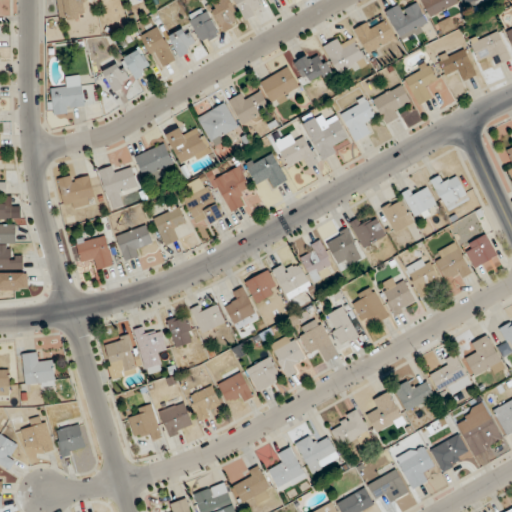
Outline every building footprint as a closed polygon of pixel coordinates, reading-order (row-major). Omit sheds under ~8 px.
[(82,0),(57,0),(60,19),(85,16),(82,0)] [(207,0),(223,31),(240,23),(228,0),(207,0)] [(263,10),(256,0),(234,0),(246,20),(263,10)] [(422,0),(430,17),(458,4),(455,0),(422,0)] [(386,12),(400,40),(429,26),(418,3),(406,9),(403,3),(386,12)] [(201,43),(218,35),(206,9),(189,17),(201,43)] [(354,33),(373,54),(395,35),(382,21),(377,25),(371,18),(354,33)] [(141,36),(159,68),(176,59),(158,27),(141,36)] [(197,48),(188,27),(170,35),(179,56),(197,48)] [(492,67),(510,59),(498,30),(471,42),(479,61),(488,57),(492,67)] [(345,45),(340,37),(324,47),(341,76),(366,62),(354,40),(345,45)] [(477,75),(465,47),(438,58),(446,76),(458,71),(462,81),(477,75)] [(125,57),(135,78),(151,71),(141,49),(125,57)] [(329,71),(314,49),(295,63),(311,84),(329,71)] [(131,84),(121,62),(103,71),(114,92),(131,84)] [(442,85),(430,62),(404,76),(419,105),(437,96),(434,89),(442,85)] [(301,92),(289,67),(260,82),(272,106),(301,92)] [(62,78),(64,88),(51,90),(54,113),(85,109),(80,75),(62,78)] [(400,106),(409,101),(401,85),(373,100),(385,123),(404,114),(400,106)] [(270,109),(261,92),(245,101),(241,94),(229,101),(242,125),(270,109)] [(373,132),(367,122),(376,117),(365,99),(340,113),(356,141),(373,132)] [(213,145),(239,129),(224,103),(197,118),(213,145)] [(305,123),(322,160),(341,151),(337,142),(347,137),(337,117),(327,122),(323,115),(305,123)] [(168,133),(180,166),(210,155),(201,128),(187,133),(184,127),(168,133)] [(276,142),(288,168),(305,160),(308,168),(318,164),(306,137),(295,141),(292,135),(276,142)] [(135,157),(147,183),(175,169),(163,144),(135,157)] [(255,185),(265,179),(270,189),(287,180),(272,152),(245,166),(255,185)] [(111,208),(122,205),(119,195),(139,188),(133,169),(120,173),(118,165),(99,171),(111,208)] [(241,192),(249,188),(239,167),(213,180),(230,212),(247,203),(241,192)] [(97,201),(87,171),(57,180),(66,211),(97,201)] [(470,199),(457,176),(443,183),(439,176),(430,180),(447,212),(470,199)] [(184,198),(194,221),(205,217),(208,224),(222,217),(209,187),(184,198)] [(437,204),(427,188),(418,194),(414,187),(401,195),(415,217),(437,204)] [(414,222),(399,197),(381,208),(396,233),(414,222)] [(0,200),(0,220),(11,220),(11,200),(0,200)] [(183,237),(179,227),(187,223),(178,205),(152,218),(166,245),(183,237)] [(386,237),(377,219),(364,226),(359,219),(350,224),(363,249),(386,237)] [(0,243),(15,244),(15,224),(0,224),(0,243)] [(153,243),(147,225),(116,236),(125,261),(144,254),(141,247),(153,243)] [(328,237),(337,267),(359,261),(350,230),(328,237)] [(95,270),(114,265),(104,233),(76,242),(82,264),(92,261),(95,270)] [(475,268),(497,255),(485,235),(463,248),(475,268)] [(299,253),(314,283),(336,271),(321,241),(299,253)] [(472,272),(455,243),(433,255),(446,277),(452,273),(457,280),(472,272)] [(0,269),(23,269),(23,258),(11,258),(11,246),(0,245),(0,269)] [(406,268),(419,296),(441,286),(428,258),(406,268)] [(274,273),(289,299),(311,287),(296,260),(274,273)] [(245,283),(256,304),(279,291),(267,270),(245,283)] [(27,273),(0,272),(0,290),(27,290),(27,273)] [(405,280),(400,283),(396,277),(380,285),(395,313),(417,302),(405,280)] [(257,319),(244,287),(232,292),(236,302),(226,306),(235,329),(257,319)] [(362,321),(373,315),(377,322),(388,315),(376,292),(353,304),(362,321)] [(225,323),(217,305),(203,311),(200,306),(191,310),(201,333),(225,323)] [(326,315),(340,345),(358,337),(344,307),(326,315)] [(165,322),(176,348),(194,340),(184,314),(165,322)] [(297,330),(310,356),(319,352),(324,361),(337,354),(319,319),(297,330)] [(511,348),(511,321),(499,331),(511,348)] [(145,374),(163,370),(159,352),(166,351),(162,332),(144,336),(142,329),(135,330),(145,374)] [(285,377),(299,371),(295,362),(304,358),(294,334),(271,344),(285,377)] [(466,358),(474,375),(490,367),(494,374),(505,368),(489,335),(470,344),(474,354),(466,358)] [(103,344),(111,379),(139,372),(130,337),(103,344)] [(25,386),(55,383),(53,360),(42,361),(41,352),(22,354),(25,386)] [(457,355),(438,365),(440,369),(430,375),(439,391),(447,386),(452,395),(472,384),(457,355)] [(258,392),(281,379),(268,357),(246,370),(258,392)] [(215,379),(227,401),(233,397),(237,404),(253,395),(237,366),(215,379)] [(0,395),(9,395),(9,367),(0,367),(0,395)] [(435,397),(425,378),(396,392),(406,412),(435,397)] [(211,406),(219,403),(213,386),(189,395),(199,422),(215,415),(211,406)] [(367,416),(378,435),(404,420),(388,392),(371,402),(376,411),(367,416)] [(507,436),(511,432),(511,399),(493,410),(507,436)] [(463,413),(467,421),(458,426),(474,456),(504,440),(483,402),(463,413)] [(160,411),(167,435),(193,427),(186,403),(160,411)] [(135,437),(148,432),(151,441),(163,436),(151,404),(136,410),(138,416),(129,420),(135,437)] [(329,427),(341,447),(357,438),(361,445),(372,438),(356,411),(329,427)] [(29,420),(31,428),(21,431),(27,455),(54,448),(46,415),(29,420)] [(54,424),(62,456),(88,450),(82,425),(72,428),(70,420),(54,424)] [(0,464),(9,470),(16,458),(10,454),(16,444),(0,434),(0,433),(0,464)] [(312,473),(340,458),(329,438),(320,443),(314,433),(296,444),(312,473)] [(430,449),(442,472),(471,457),(459,435),(430,449)] [(412,490),(431,480),(426,471),(434,467),(422,445),(396,459),(412,490)] [(268,472),(281,492),(307,476),(290,448),(275,457),(280,465),(268,472)] [(242,502),(253,497),(257,503),(273,494),(259,468),(231,483),(242,502)] [(368,484),(376,501),(390,494),(393,501),(408,494),(397,470),(368,484)] [(233,511),(226,484),(195,492),(200,511),(233,511)] [(337,502),(341,511),(363,511),(374,505),(367,489),(337,502)] [(190,511),(187,499),(169,504),(171,511),(190,511)] [(313,511),(336,511),(332,503),(313,511)]
